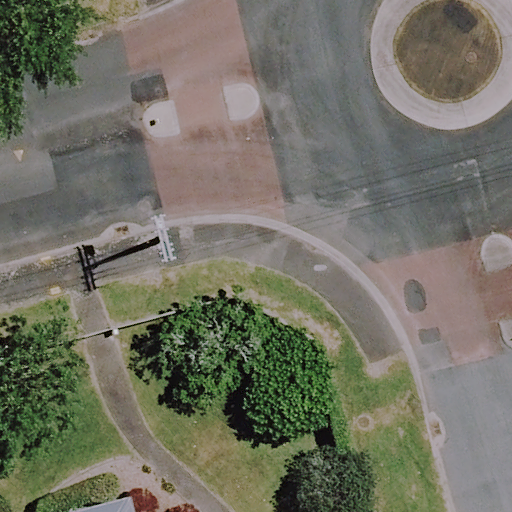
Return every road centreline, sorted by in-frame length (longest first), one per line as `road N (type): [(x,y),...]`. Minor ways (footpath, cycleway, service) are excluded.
road 1 (residential): [(0,165),(316,82)]
road 2 (residential): [(484,178),(442,182),(400,173),(363,152),(334,120),(316,82)]
